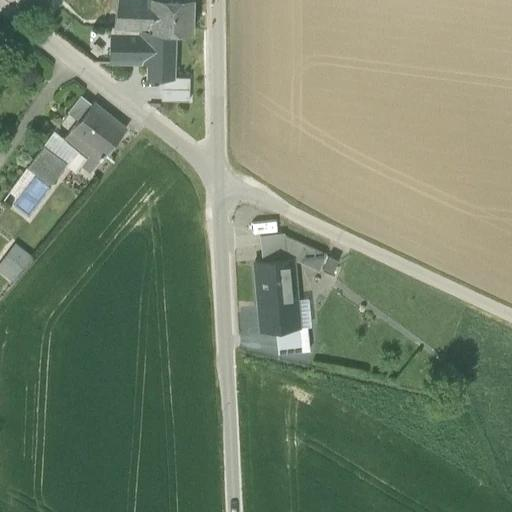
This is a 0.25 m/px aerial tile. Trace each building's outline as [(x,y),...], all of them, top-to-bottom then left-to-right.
[(86,41),(109,59),(110,32),(100,25),(104,19),(107,13),(90,0),(83,0),(69,19),(90,36),(86,41)] [(139,29),(150,29),(151,0),(117,0),(113,27),(113,28),(139,29)] [(151,0),(150,29),(175,30),(192,31),(193,0),(151,0)] [(109,59),(109,62),(148,63),(148,76),(161,76),(173,76),(175,30),(150,29),(139,29),(113,28),(113,27),(111,27),(110,32),(109,59)] [(161,76),(161,100),(189,101),(190,77),(173,76),(161,76)] [(63,117),(78,130),(97,107),(80,94),(63,117)] [(85,167),(92,173),(126,131),(97,107),(78,130),(67,144),(79,154),(89,162),(85,167)] [(26,167),(53,188),(79,154),(67,144),(52,132),(26,167)] [(270,249),(271,259),(292,257),(291,245),(282,246),(281,234),(281,233),(259,235),(261,249),(270,249)] [(325,254),(281,234),(282,246),(291,245),(292,257),(292,258),(318,269),(325,254)] [(0,268),(15,280),(34,255),(16,240),(0,260),(0,268)] [(292,257),(271,259),(270,249),(261,249),(262,260),(254,261),(258,306),(296,303),(292,258),(292,257)] [(339,260),(328,255),(322,269),(333,274),(339,260)] [(308,302),(296,303),(299,327),(311,326),(308,302)] [(296,303),(258,306),(261,330),(275,329),(299,327),(296,303)] [(301,351),(299,327),(275,329),(278,353),(301,351)]
